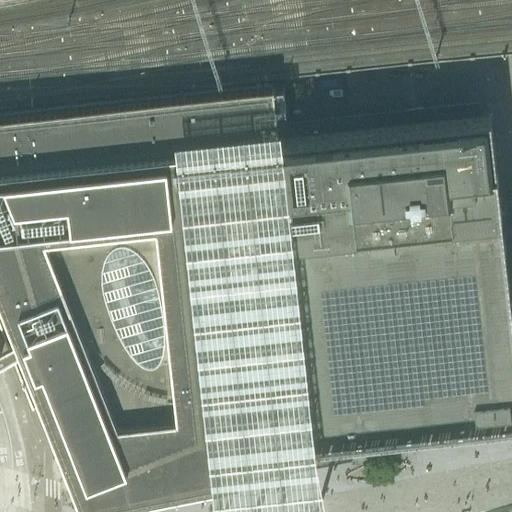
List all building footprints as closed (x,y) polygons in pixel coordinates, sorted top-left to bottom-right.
[(84,0),(86,4),(89,14),(110,7),(107,0),(84,0)] [(162,2),(161,0),(153,0),(139,4),(147,30),(169,24),(167,18),(163,7),(162,2)] [(117,31),(110,7),(89,14),(90,18),(92,24),(95,34),(97,38),(117,31)] [(169,24),(147,30),(155,56),(177,50),(174,41),(173,37),(172,36),(171,31),(169,24)] [(125,55),(118,35),(117,31),(97,38),(97,39),(99,45),(101,52),(103,57),(103,59),(104,62),(125,55)] [(177,51),(177,50),(155,56),(163,82),(185,76),(184,74),(182,68),(180,59),(179,57),(178,54),(177,51)] [(132,78),(125,56),(125,55),(104,62),(105,64),(107,71),(108,76),(110,82),(111,84),(125,80),(132,78)] [(478,113),(0,160),(0,292),(17,336),(21,347),(69,468),(308,441),(314,441),(511,419),(511,316),(494,155),(493,143),(490,112),(480,113),(478,113)] [(250,511),(511,511),(511,460),(329,496),(250,511)]
